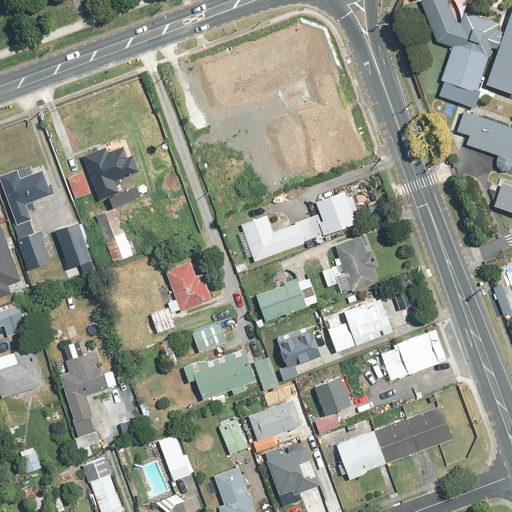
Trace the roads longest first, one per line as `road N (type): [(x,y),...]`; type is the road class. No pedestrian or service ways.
road 1 (secondary): [(373,60),(511,436)]
road 2 (secondary): [(0,93),(251,0)]
